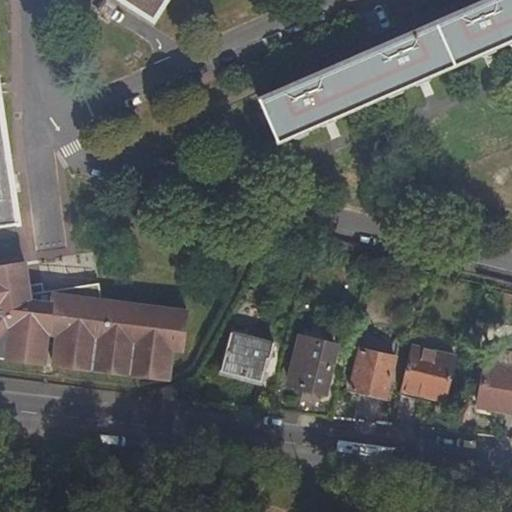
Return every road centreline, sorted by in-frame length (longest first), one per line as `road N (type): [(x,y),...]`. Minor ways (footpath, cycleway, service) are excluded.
road 1 (residential): [(511,469),(0,409)]
road 2 (residential): [(41,118),(74,149),(511,262)]
road 3 (residential): [(338,0),(190,69)]
road 4 (residential): [(190,69),(114,101),(41,118)]
road 5 (residential): [(190,69),(90,0)]
